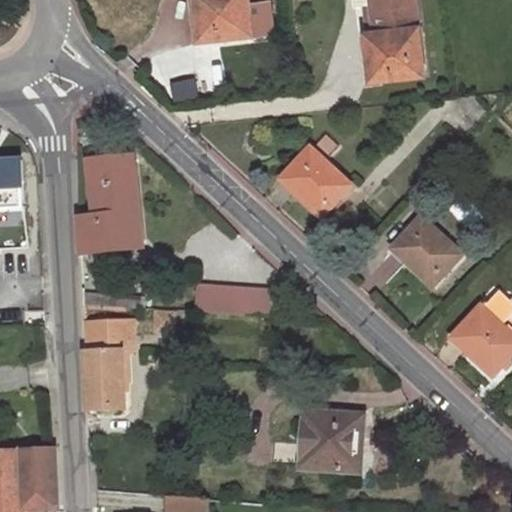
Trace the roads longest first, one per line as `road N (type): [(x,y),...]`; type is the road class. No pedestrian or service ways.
road 1 (unclassified): [(43,39),(140,111),(511,461)]
road 2 (unclassified): [(15,67),(53,152),(76,511)]
